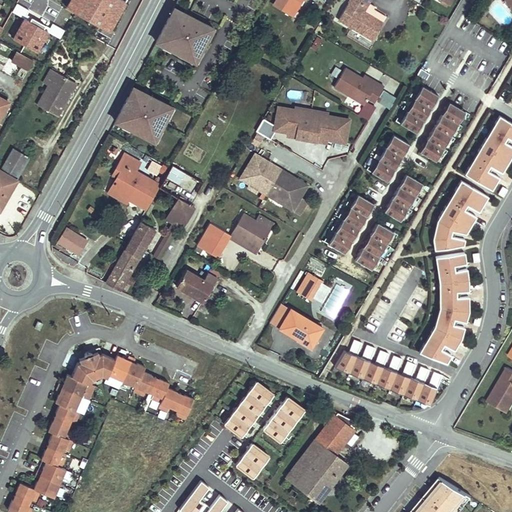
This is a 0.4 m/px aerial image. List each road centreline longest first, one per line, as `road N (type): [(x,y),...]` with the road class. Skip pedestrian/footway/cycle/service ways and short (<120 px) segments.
road 1 (residential): [(135,309),(435,431)]
road 2 (residential): [(135,309),(124,336),(98,332),(62,344),(0,488)]
road 3 (residential): [(511,204),(490,245),(490,323),(435,431)]
road 4 (residential): [(45,216),(160,0)]
road 5 (unknown): [(426,273),(382,337),(464,378)]
